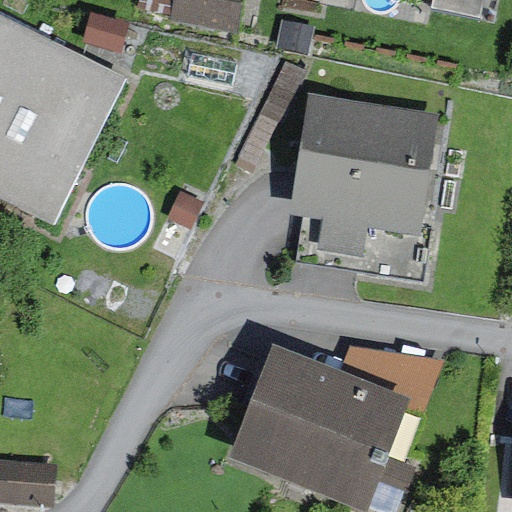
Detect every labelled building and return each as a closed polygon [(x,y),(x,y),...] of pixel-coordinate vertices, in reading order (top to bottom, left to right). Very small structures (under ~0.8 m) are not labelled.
[(182,0),(247,15),(249,0),(182,0)] [(0,200),(53,226),(120,87),(0,29),(0,200)] [(429,131),(314,115),(298,226),(413,242),(429,131)] [(354,511),(396,413),(276,363),(234,463),(351,511),(354,511)] [(54,468),(0,466),(0,503),(53,505),(54,468)]
